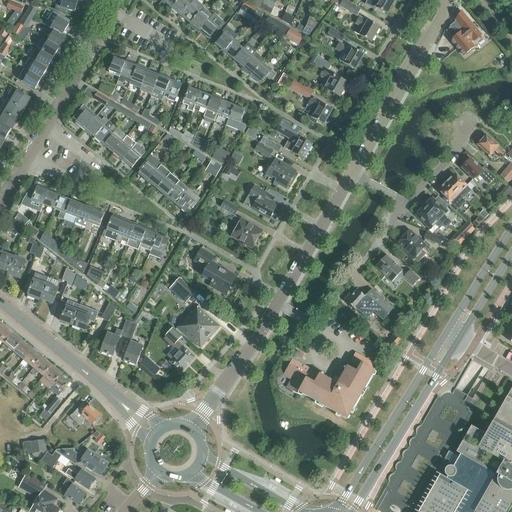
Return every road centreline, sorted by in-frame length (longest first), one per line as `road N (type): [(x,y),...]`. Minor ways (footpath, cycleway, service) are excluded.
road 1 (residential): [(0,206),(100,38),(114,0)]
road 2 (secondary): [(449,332),(335,511)]
road 3 (secondary): [(352,511),(460,338)]
road 4 (secondary): [(153,433),(0,301)]
road 5 (residential): [(354,174),(447,0)]
road 6 (residential): [(276,304),(354,174)]
road 7 (residential): [(190,426),(276,304)]
road 8 (secondary): [(511,228),(449,332)]
